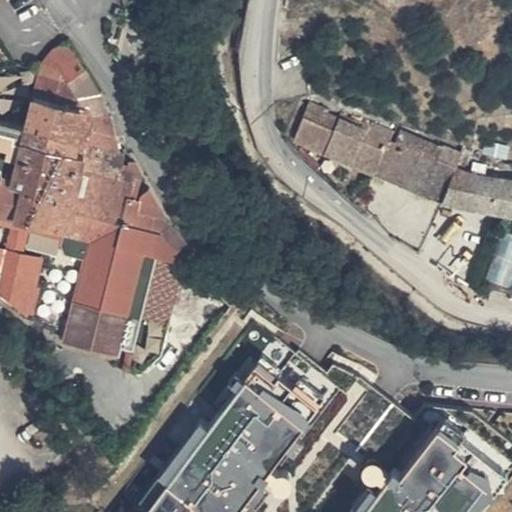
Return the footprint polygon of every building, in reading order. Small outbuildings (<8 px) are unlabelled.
[(81,91),(86,92),(80,110),(94,113),(90,132),(122,139),(117,95),(112,86),(109,80),(100,61),(82,42),(68,55),(45,50),(41,62),(65,67),(81,91)] [(0,199),(63,215),(72,219),(126,140),(122,139),(90,132),(94,113),(80,110),(86,92),(81,91),(65,67),(41,62),(25,124),(11,121),(4,127),(3,136),(10,145),(17,146),(13,165),(5,163),(6,161),(6,158),(3,156),(0,154),(0,199)] [(356,118),(322,106),(318,115),(354,129),(355,124),(356,118)] [(389,175),(396,178),(406,148),(410,138),(386,130),(383,133),(355,124),(354,129),(318,115),(307,144),(357,163),(389,175)] [(142,142),(126,140),(72,219),(76,220),(80,224),(82,231),(97,235),(83,292),(140,304),(161,217),(165,216),(172,224),(188,245),(200,235),(180,208),(142,142)] [(406,148),(396,178),(419,187),(448,197),(461,201),(470,166),(406,148)] [(385,186),(389,175),(357,163),(353,173),(385,186)] [(511,214),(511,174),(470,166),(461,201),(511,214)] [(443,209),(448,197),(419,187),(415,199),(443,209)] [(63,215),(0,199),(0,211),(22,216),(18,234),(36,238),(40,220),(82,231),(80,224),(76,220),(72,219),(63,215)] [(140,304),(83,292),(74,327),(142,342),(172,224),(165,216),(161,217),(140,304)] [(511,230),(501,229),(494,280),(511,281),(511,230)] [(34,246),(16,243),(0,241),(0,263),(41,298),(47,252),(34,246)] [(233,274),(200,251),(182,274),(214,296),(233,274)] [(226,342),(210,331),(200,344),(217,355),(226,342)] [(469,511),(511,465),(511,464),(450,409),(381,486),(373,479),(356,498),(365,506),(359,511),(187,511),(199,499),(213,511),(232,511),(338,395),(280,343),(127,511),(469,511)]
